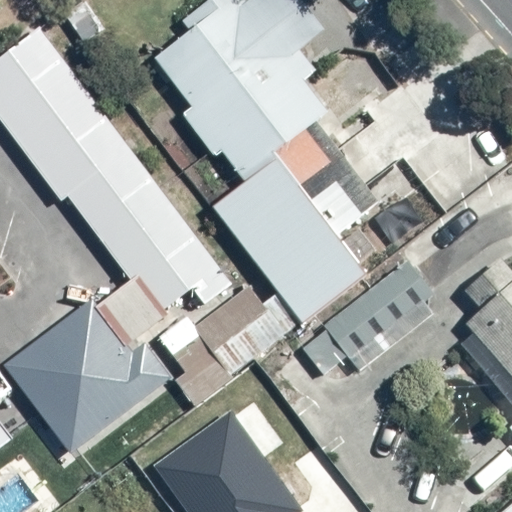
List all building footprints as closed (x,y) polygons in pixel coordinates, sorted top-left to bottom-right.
[(25,0),(0,0),(0,511),(53,511),(283,333),(25,0)] [(309,82),(325,71),(309,50),(327,37),(299,0),(227,0),(151,56),(188,106),(179,113),(212,157),(219,152),(242,182),(210,205),(296,323),(360,277),(329,235),(375,201),(343,157),(357,147),(381,181),(445,134),(402,74),(338,121),(330,110),(329,110),(309,82)] [(511,406),(511,241),(476,270),(497,296),(452,333),(511,406)] [(441,307),(407,262),(295,347),(329,392),(441,307)] [(511,511),(511,499),(494,511),(511,511)]
